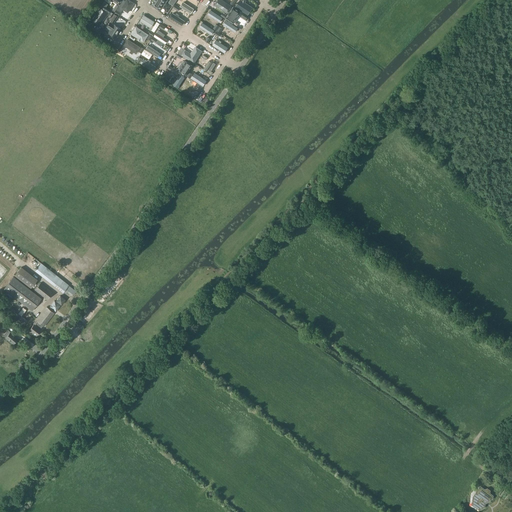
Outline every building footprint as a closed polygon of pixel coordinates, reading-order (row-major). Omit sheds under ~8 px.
[(159,9),(159,10),(159,9),(161,6),(163,7),(166,3),(164,2),(165,0),(154,0),(152,4),(151,5),(152,5),(159,9)] [(224,0),(212,0),(208,7),(224,18),(233,6),(229,3),(227,2),(224,0)] [(233,6),(224,18),(241,29),(249,17),(238,9),(233,6)] [(104,7),(103,9),(109,13),(108,15),(111,17),(114,13),(104,7)] [(208,7),(199,20),(216,31),(224,18),(208,7)] [(114,23),(118,16),(114,13),(111,17),(110,20),(114,23)] [(224,18),(216,31),(233,42),(241,29),(224,18)] [(192,31),(192,32),(193,32),(193,33),(193,34),(194,34),(208,43),(216,31),(199,20),(193,30),(192,31)] [(107,27),(110,29),(111,29),(109,32),(115,37),(121,28),(114,24),(114,25),(110,22),(107,27)] [(216,31),(208,43),(222,52),(223,53),(224,53),(225,53),(226,52),(233,42),(216,31)] [(153,36),(145,49),(161,60),(170,47),(153,36)] [(184,43),(178,53),(194,64),(203,51),(188,42),(188,41),(187,41),(186,41),(185,42),(184,43)] [(145,49),(136,61),(153,72),(161,60),(145,49)] [(203,51),(194,64),(211,75),(218,65),(218,64),(218,63),(218,62),(218,61),(217,61),(217,60),(203,51)] [(178,53),(169,65),(186,76),(194,64),(178,53)] [(194,64),(186,76),(203,87),(211,75),(194,64)] [(169,65),(161,78),(178,89),(186,76),(169,65)] [(186,76),(178,89),(195,100),(203,87),(186,76)] [(41,263),(35,270),(41,275),(54,285),(63,292),(66,294),(67,292),(72,296),(73,294),(74,295),(76,292),(68,285),(41,263)] [(21,267),(15,275),(31,288),(37,280),(21,267)] [(28,289),(13,277),(4,289),(32,311),(41,299),(28,289)] [(47,300),(53,292),(40,283),(35,290),(47,300)] [(57,300),(56,300),(56,301),(57,301),(61,304),(65,300),(65,299),(60,296),(57,300)] [(50,306),(56,311),(60,305),(55,301),(50,306)] [(29,330),(36,335),(41,330),(40,329),(43,325),(44,326),(54,313),(47,307),(36,320),(29,330)] [(16,323),(21,317),(13,311),(9,317),(10,318),(9,319),(12,321),(13,320),(16,323)] [(27,321),(21,316),(17,321),(23,326),(27,321)] [(5,337),(13,344),(18,338),(10,332),(5,337)] [(477,511),(482,508),(484,507),(485,504),(484,503),(484,502),(493,498),(493,495),(482,487),(476,489),(474,491),(471,495),(470,506),(477,511)]
